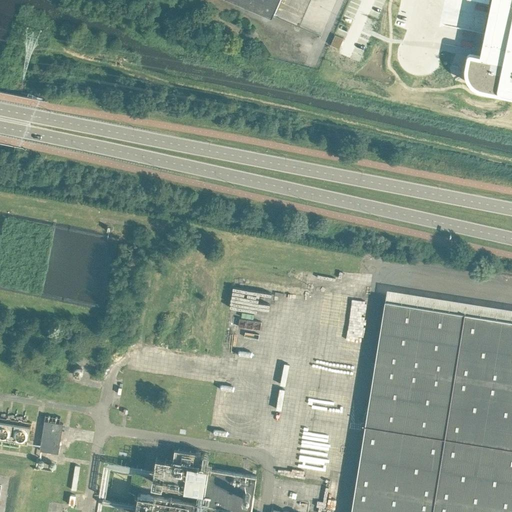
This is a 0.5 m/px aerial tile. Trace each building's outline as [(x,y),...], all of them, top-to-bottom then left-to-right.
[(235,0),(272,16),(278,0),(235,0)] [(465,63),(465,66),(465,69),(465,72),(466,75),(467,78),(469,80),(471,83),(473,85),(476,86),(479,88),(482,88),(495,91),(495,89),(511,92),(511,0),(490,0),(479,58),(467,56),(465,63)] [(511,511),(511,319),(385,299),(351,511),(511,511)] [(0,416),(0,441),(27,446),(31,421),(0,416)] [(58,453),(63,423),(45,420),(40,450),(58,453)] [(250,511),(257,475),(209,467),(209,466),(156,457),(152,482),(205,490),(203,503),(138,493),(134,511),(250,511)]
